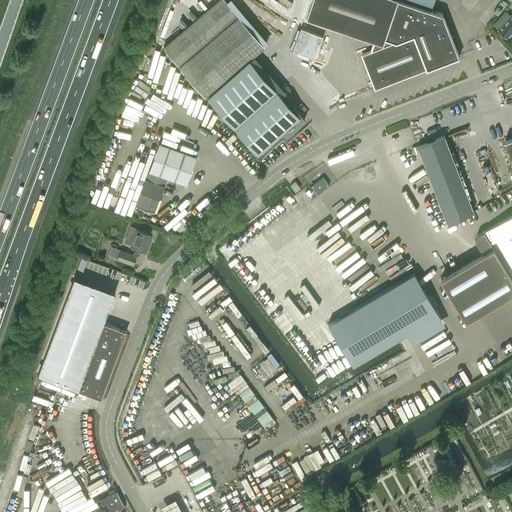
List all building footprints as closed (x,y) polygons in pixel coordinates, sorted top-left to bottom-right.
[(285,99),(249,59),(264,46),(224,0),(217,0),(163,47),(205,96),(208,94),(258,152),(283,131),(287,135),(305,119),(286,98),(285,99)] [(254,11),(261,0),(260,0),(253,0),(248,8),(254,11)] [(312,0),(306,18),(374,41),(370,50),(361,54),(375,89),(459,56),(443,14),(430,10),(433,0),(312,0)] [(280,11),(269,26),(281,35),(292,21),(280,11)] [(511,12),(497,29),(507,38),(511,32),(511,12)] [(315,58),(323,36),(300,28),(292,50),(315,58)] [(132,92),(128,97),(141,111),(145,107),(140,103),(154,90),(142,78),(130,90),(132,92)] [(448,225),(473,210),(444,135),(417,146),(419,151),(448,225)] [(190,166),(194,155),(159,142),(149,172),(148,171),(136,206),(153,212),(166,177),(175,181),(184,184),(190,166)] [(328,185),(320,173),(307,182),(315,194),(328,185)] [(299,186),(294,178),(289,182),(294,189),(299,186)] [(100,201),(82,252),(139,272),(143,261),(132,257),(146,218),(100,201)] [(484,250),(440,276),(465,318),(511,290),(511,213),(485,230),(486,230),(484,231),(477,235),(478,236),(477,240),(476,240),(475,240),(479,248),(481,246),(484,250)] [(262,255),(266,252),(247,232),(244,235),(262,255)] [(414,271),(328,321),(352,363),(438,313),(414,271)] [(74,277),(38,374),(40,375),(78,389),(79,389),(104,322),(115,292),(74,277)] [(133,317),(144,287),(120,279),(110,309),(133,317)] [(79,389),(78,389),(101,398),(126,330),(104,322),(88,365),(79,389)] [(268,359),(261,362),(265,373),(273,369),(268,359)] [(265,406),(257,396),(244,378),(236,384),(255,413),(265,406)] [(231,413),(238,407),(229,397),(216,409),(220,413),(227,407),(231,413)] [(267,409),(257,416),(267,429),(277,421),(267,409)] [(48,462),(64,454),(60,444),(38,454),(50,480),(65,473),(60,463),(52,466),(50,461),(48,462)] [(165,481),(162,476),(160,477),(152,481),(155,486),(162,482),(165,481)] [(108,495),(100,499),(106,511),(109,511),(124,505),(116,490),(114,491),(113,489),(108,492),(108,495)] [(183,511),(176,498),(161,505),(164,511),(183,511)]
